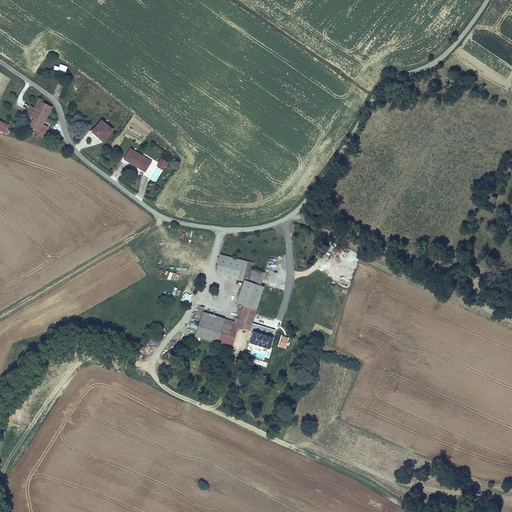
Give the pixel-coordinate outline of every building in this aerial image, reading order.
[(54,65),(53,69),(65,73),(67,66),(60,63),(59,66),(54,65)] [(26,116),(32,119),(40,103),(35,100),(26,116)] [(40,103),(32,119),(28,126),(44,134),(47,127),(43,125),(40,123),(46,112),(49,113),(53,106),(48,102),(46,105),(41,102),(40,103)] [(40,123),(43,125),(49,113),(46,112),(40,123)] [(99,122),(90,132),(102,142),(111,131),(99,122)] [(125,160),(145,173),(142,177),(147,180),(156,167),(131,151),(125,160)] [(491,195),(489,201),(494,204),(497,198),(491,195)] [(141,246),(137,251),(145,258),(149,254),(141,246)] [(243,281),(260,286),(264,274),(265,273),(252,269),(253,263),(220,254),(215,274),(243,281)] [(272,288),(275,277),(264,274),(260,286),(264,287),(271,290),(272,288)] [(284,291),(287,281),(275,277),(272,288),(284,291)] [(243,306),(248,290),(261,294),(264,287),(260,286),(243,281),(236,303),(243,306)] [(186,289),(182,300),(190,303),(194,292),(186,289)] [(224,323),(217,343),(235,349),(239,339),(242,329),(249,331),(252,323),(261,294),(248,290),(243,306),(237,323),(236,327),(224,323)] [(203,309),(197,307),(195,315),(197,315),(201,316),(203,311),(203,309)] [(217,343),(224,323),(225,319),(203,311),(201,316),(199,323),(194,337),(204,340),(216,344),(217,343)] [(276,331),(252,323),(249,331),(246,341),(239,339),(235,349),(246,353),(249,344),(269,350),(276,331)] [(249,331),(242,329),(239,339),(246,341),(249,331)] [(156,340),(153,336),(144,341),(147,345),(156,340)]
